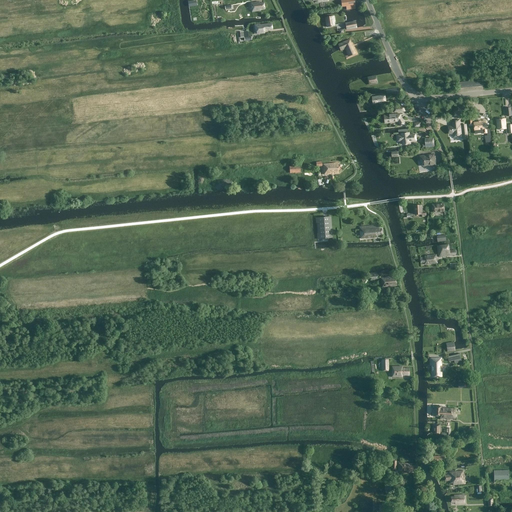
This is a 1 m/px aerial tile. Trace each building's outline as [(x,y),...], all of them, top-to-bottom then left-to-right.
[(235,0),(209,0),(210,8),(236,6),(235,0)] [(259,2),(250,3),(251,10),(251,11),(260,10),(260,9),(264,8),(263,2),(259,3),(259,2)] [(325,17),(326,27),(334,25),(333,22),(334,21),(333,16),(325,17)] [(355,21),(345,23),(346,29),(356,27),(355,21)] [(272,29),(271,23),(261,25),(259,24),(254,24),(255,29),(256,29),(257,34),(264,33),(264,30),(272,29)] [(244,41),(251,40),(251,37),(249,37),(248,31),(239,32),(240,38),(244,37),(244,41)] [(349,56),(355,53),(349,39),(338,44),(340,50),(345,48),(349,56)] [(385,95),(372,97),(373,104),(379,103),(379,104),(386,103),(385,95)] [(464,108),(456,105),(454,112),(461,115),(464,108)] [(390,123),(390,122),(398,121),(400,126),(405,123),(403,120),(401,116),(400,113),(389,114),(390,115),(384,115),(385,123),(390,123)] [(460,119),(452,120),(453,138),(462,137),(460,119)] [(498,129),(506,129),(508,128),(509,133),(511,133),(511,124),(506,125),(505,119),(497,119),(498,129)] [(483,133),(488,133),(488,129),(486,129),(486,121),(480,122),(480,121),(478,121),(479,122),(474,122),(475,130),(480,129),(483,129),(483,133)] [(401,133),(402,138),(399,139),(400,146),(402,146),(402,144),(409,144),(409,141),(415,140),(415,134),(409,135),(409,132),(401,133)] [(430,147),(433,147),(433,139),(429,140),(425,140),(426,144),(422,145),(422,148),(426,148),(430,147)] [(420,156),(421,164),(421,165),(422,165),(423,165),(425,165),(435,163),(434,154),(426,155),(424,156),(424,155),(420,156)] [(340,173),(339,161),(324,162),(325,174),(340,173)] [(300,172),(300,163),(294,163),(294,165),(289,166),(289,173),(300,172)] [(432,212),(444,211),(444,203),(432,204),(432,212)] [(426,215),(426,212),(422,212),(422,204),(414,205),(415,214),(422,214),(422,215),(426,215)] [(330,216),(316,217),(317,238),(332,237),(330,216)] [(382,234),(381,228),(378,228),(378,225),(374,226),(374,225),(359,226),(360,238),(379,236),(379,234),(382,234)] [(455,250),(450,250),(449,244),(437,246),(439,257),(456,254),(455,250)] [(436,254),(425,255),(425,257),(420,257),(420,262),(425,262),(425,264),(437,262),(436,254)] [(396,285),(395,276),(383,277),(383,274),(380,275),(381,287),(396,285)] [(453,342),(447,343),(445,343),(447,352),(449,351),(455,350),(453,342)] [(449,356),(447,357),(448,362),(453,360),(454,363),(461,361),(459,354),(449,356)] [(441,358),(429,358),(430,366),(431,366),(431,371),(430,372),(430,373),(432,373),(432,378),(441,377),(441,372),(440,372),(440,366),(441,366),(441,358)] [(402,375),(409,375),(409,368),(399,368),(399,367),(391,368),(392,377),(402,377),(402,375)] [(440,406),(435,405),(434,415),(440,416),(440,418),(454,418),(455,408),(445,408),(445,406),(440,406)] [(431,435),(440,434),(440,424),(431,425),(431,435)] [(398,462),(397,471),(411,472),(411,470),(415,470),(416,465),(411,465),(411,463),(398,462)] [(462,470),(455,471),(457,484),(465,483),(462,470)] [(493,480),(508,480),(508,470),(493,470),(493,480)] [(452,482),(453,485),(457,484),(455,471),(448,472),(448,474),(444,475),(444,480),(449,480),(450,483),(452,482)] [(450,496),(450,502),(454,502),(454,503),(464,503),(463,494),(454,494),(453,496),(450,496)]
